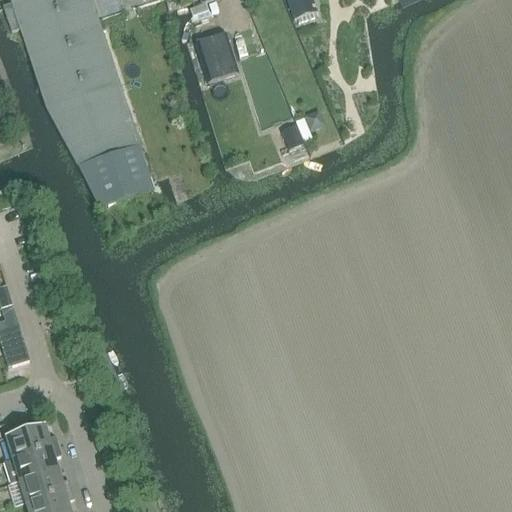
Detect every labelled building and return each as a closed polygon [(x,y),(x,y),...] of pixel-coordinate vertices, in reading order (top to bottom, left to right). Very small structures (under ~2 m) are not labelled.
[(48,113),(83,180),(98,210),(154,191),(139,149),(89,0),(30,0),(3,9),(11,34),(21,32),(23,40),(48,113)] [(310,0),(284,0),(292,25),(316,17),(310,0)] [(233,42),(252,35),(245,16),(226,23),(233,42)] [(239,77),(227,36),(194,46),(207,86),(239,77)] [(247,41),(234,41),(234,57),(247,56),(247,41)] [(58,450),(55,440),(47,442),(43,429),(6,440),(13,463),(58,450)] [(61,460),(58,450),(13,463),(6,466),(12,487),(20,485),(57,473),(53,462),(61,460)] [(57,473),(20,485),(26,506),(71,492),(68,483),(60,485),(57,473)] [(71,492),(26,506),(27,511),(68,511),(66,505),(74,502),(71,492)]
